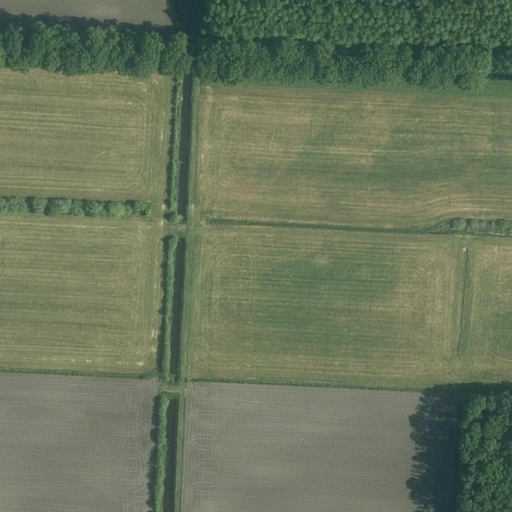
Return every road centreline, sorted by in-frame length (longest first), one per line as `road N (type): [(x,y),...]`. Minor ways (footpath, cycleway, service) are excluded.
road 1 (track): [(200,0),(176,511)]
road 2 (track): [(0,40),(511,62)]
